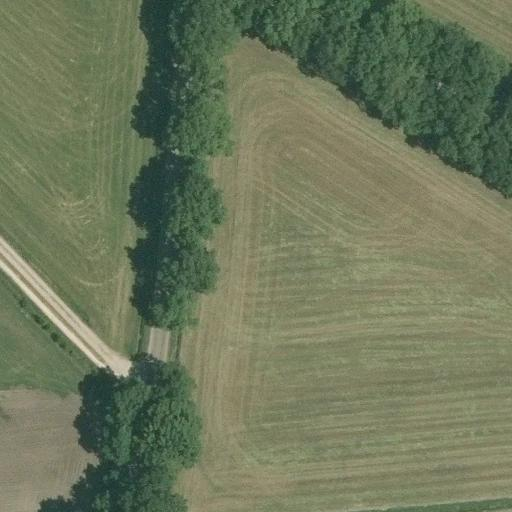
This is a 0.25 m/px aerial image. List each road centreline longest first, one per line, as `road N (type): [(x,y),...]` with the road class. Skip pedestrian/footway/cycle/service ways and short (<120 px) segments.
road 1 (unclassified): [(130,511),(161,336),(190,0)]
road 2 (track): [(511,131),(275,0)]
road 3 (track): [(0,248),(123,373)]
